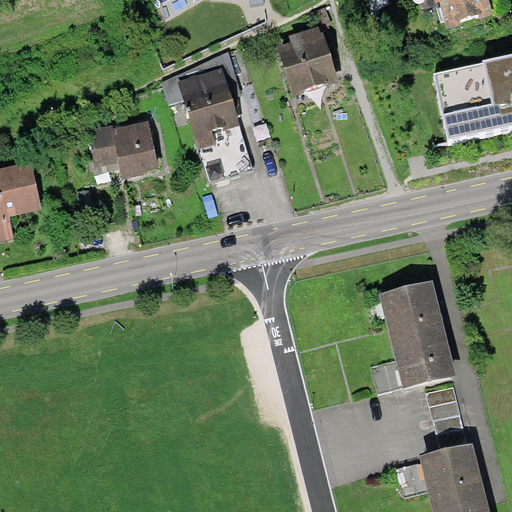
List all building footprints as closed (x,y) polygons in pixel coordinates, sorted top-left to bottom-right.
[(159,0),(163,6),(166,22),(200,0),(248,0),(250,7),(265,5),(264,0),(159,0)] [(428,0),(439,36),(485,21),(478,0),(428,0)] [(283,48),(269,52),(284,102),(334,87),(316,29),(281,40),(283,48)] [(511,60),(426,78),(441,146),(511,131),(511,60)] [(219,72),(172,85),(201,184),(248,170),(219,72)] [(106,127),(80,133),(90,174),(108,170),(112,185),(151,176),(139,128),(108,136),(106,127)] [(0,243),(9,242),(3,218),(34,211),(24,168),(0,173),(0,243)] [(425,288),(375,300),(397,391),(447,379),(425,288)] [(478,511),(464,451),(415,463),(427,511),(478,511)]
